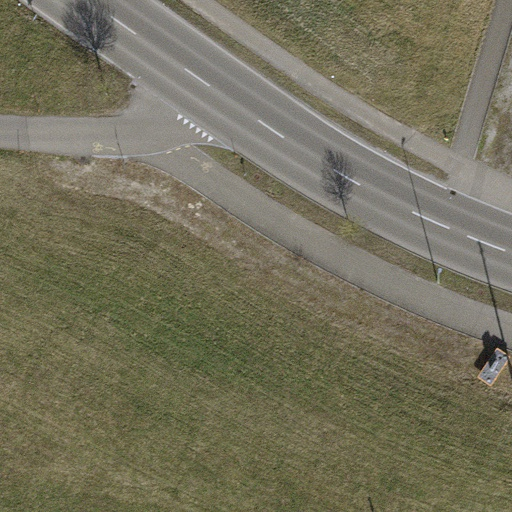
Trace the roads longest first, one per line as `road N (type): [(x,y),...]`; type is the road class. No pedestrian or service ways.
road 1 (primary): [(202,80),(320,163),(442,230),(511,254)]
road 2 (unclassified): [(202,80),(180,112),(122,129),(0,124)]
road 3 (primary): [(89,0),(202,80)]
